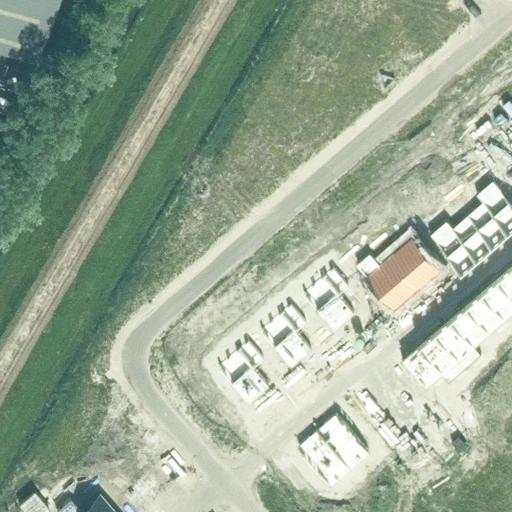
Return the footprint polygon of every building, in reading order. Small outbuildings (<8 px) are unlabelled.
[(56,0),(0,0),(0,48),(36,60),(56,0)] [(383,0),(406,25),(417,15),(433,33),(457,12),(446,0),(383,0)] [(349,35),(356,42),(383,74),(401,59),(384,38),(393,30),(377,11),(349,35)] [(339,43),(322,58),(338,77),(348,69),(365,90),(383,74),(356,42),(346,50),(339,43)] [(314,98),(268,137),(281,151),(282,150),(294,164),(316,145),(318,147),(339,128),(335,124),(337,122),(326,110),(346,93),(318,60),(297,78),(314,98)] [(0,149),(12,120),(0,114),(0,149)] [(455,148),(446,156),(451,162),(460,154),(455,148)] [(446,156),(437,163),(442,169),(451,162),(446,156)] [(424,174),(415,182),(420,188),(430,180),(424,174)] [(482,198),(483,198),(508,228),(511,224),(511,199),(493,177),(476,191),(482,198)] [(404,184),(395,192),(400,198),(409,190),(404,184)] [(390,196),(380,204),(386,210),(395,203),(390,196)] [(483,198),(467,211),(493,241),(508,228),(483,198)] [(452,224),(477,254),(493,241),(467,211),(452,224)] [(446,216),(429,231),(461,268),(477,254),(452,224),(446,216)] [(361,220),(350,230),(363,244),(373,235),(361,220)] [(398,245),(389,253),(417,285),(439,266),(425,249),(433,243),(415,222),(407,229),(402,224),(389,235),(398,245)] [(336,242),(327,250),(337,262),(346,254),(336,242)] [(369,250),(357,261),(394,305),(417,285),(389,253),(379,261),(369,250)] [(511,263),(510,261),(495,274),(511,294),(511,263)] [(333,263),(302,290),(333,327),(355,309),(338,290),(349,281),(333,263)] [(511,294),(495,274),(479,287),(505,317),(511,310),(511,294)] [(479,287),(464,301),(489,330),(505,317),(479,287)] [(291,300),(259,327),(291,364),(312,346),(296,327),(306,318),(291,300)] [(464,301),(448,314),(474,344),(489,330),(464,301)] [(448,314),(433,327),(465,365),(480,351),(474,344),(448,314)] [(433,327),(417,341),(443,370),(449,378),(465,365),(433,327)] [(248,336),(217,363),(248,400),(270,382),(253,363),(264,354),(248,336)] [(417,341),(401,354),(427,384),(443,370),(417,341)] [(505,380),(496,388),(501,394),(510,387),(505,380)] [(484,400),(475,407),(480,414),(489,406),(484,400)] [(475,407),(465,415),(471,421),(480,414),(475,407)] [(336,408),(316,425),(350,465),(370,448),(336,408)] [(316,425),(296,442),(331,482),(350,465),(316,425)] [(119,432),(111,439),(123,453),(152,487),(172,470),(143,436),(131,446),(119,432)] [(110,478),(102,484),(114,498),(122,492),(132,504),(152,487),(123,453),(103,470),(110,478)] [(412,468),(402,477),(408,483),(417,474),(412,468)] [(68,497),(54,508),(57,511),(115,511),(98,491),(78,508),(68,497)]
